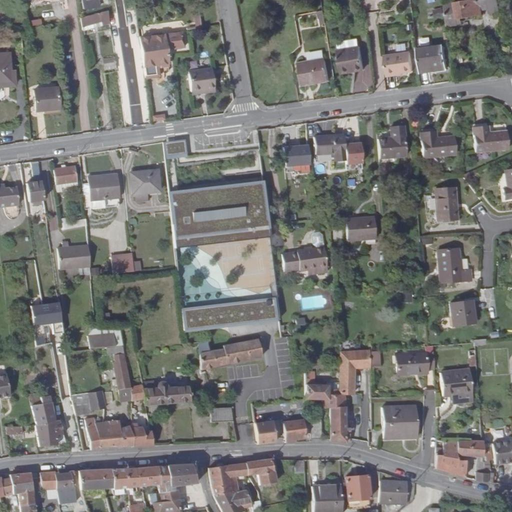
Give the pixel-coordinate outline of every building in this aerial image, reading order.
[(79,0),(83,14),(99,11),(96,0),(79,0)] [(464,0),(444,3),(447,25),(458,24),(457,18),(481,15),(480,10),(487,8),(488,14),(497,12),(494,0),(464,0)] [(433,8),(434,17),(441,16),(441,8),(433,8)] [(82,19),(84,33),(109,29),(107,16),(95,18),(90,17),(82,19)] [(139,39),(144,78),(166,75),(163,56),(162,51),(180,48),(178,34),(139,39)] [(417,46),(420,69),(446,65),(442,43),(417,46)] [(355,48),(359,70),(364,70),(360,47),(355,48)] [(349,70),(350,72),(359,70),(355,48),(346,49),(349,70)] [(338,51),(341,71),(349,70),(346,49),(338,51)] [(0,50),(0,81),(11,81),(9,50),(0,50)] [(383,56),(385,74),(412,71),(409,52),(383,56)] [(101,59),(103,71),(115,69),(112,56),(101,59)] [(298,63),(301,84),(329,80),(325,59),(298,63)] [(203,91),(203,93),(210,92),(207,69),(184,72),(186,93),(203,91)] [(37,110),(52,107),(59,106),(56,85),(34,89),(37,110)] [(390,137),(391,156),(408,155),(406,124),(391,125),(392,137),(390,137)] [(488,126),(473,126),(474,151),(507,149),(506,132),(488,133),(488,126)] [(435,129),(419,130),(421,155),(454,153),(453,136),(435,136),(435,129)] [(344,135),(314,137),(316,162),(346,160),(362,158),(361,143),(345,145),(344,135)] [(378,138),(379,157),(391,156),(390,137),(378,138)] [(161,143),(163,160),(184,157),(182,140),(161,143)] [(309,158),(308,144),(283,146),(285,160),(309,158)] [(27,203),(43,200),(37,160),(30,161),(33,182),(24,183),(27,203)] [(75,169),(56,172),(59,187),(77,185),(75,169)] [(155,170),(129,173),(131,194),(157,192),(155,170)] [(511,170),(503,171),(504,187),(501,187),(501,199),(511,197),(511,170)] [(88,185),(83,186),(84,196),(89,196),(89,201),(118,198),(115,175),(87,177),(88,185)] [(264,179),(166,191),(172,240),(269,228),(264,179)] [(0,205),(17,203),(15,186),(3,187),(0,187),(0,205)] [(455,186),(434,187),(436,219),(456,218),(455,186)] [(372,216),(343,218),(345,241),(373,238),(372,216)] [(56,230),(57,217),(49,217),(48,230),(56,230)] [(65,230),(88,227),(87,221),(64,224),(65,230)] [(172,240),(172,247),(264,236),(270,297),(179,308),(179,311),(260,301),(262,319),(181,329),(181,331),(278,320),(269,228),(172,240)] [(313,244),(316,247),(320,246),(322,242),(321,234),(318,231),(314,232),(312,235),(313,242),(313,244)] [(59,271),(93,266),(90,245),(57,250),(59,271)] [(316,266),(317,271),(325,269),(322,246),(320,246),(316,247),(296,249),(296,251),(289,251),(291,268),(298,267),(298,268),(316,266)] [(458,247),(437,248),(439,280),(470,278),(469,267),(460,268),(458,247)] [(113,271),(134,269),(132,254),(112,257),(113,271)] [(411,302),(411,291),(401,292),(401,302),(411,302)] [(472,300),(450,303),(453,326),(475,324),(472,300)] [(260,301),(179,311),(181,329),(262,319),(260,301)] [(59,332),(58,303),(26,305),(27,326),(48,325),(48,333),(59,332)] [(90,350),(115,345),(112,332),(88,337),(90,350)] [(223,348),(208,351),(197,353),(199,368),(205,367),(259,356),(255,338),(222,344),(223,348)] [(340,350),(339,385),(339,391),(345,391),(354,392),(353,364),(369,364),(369,348),(340,350)] [(433,367),(432,351),(394,353),(395,373),(426,371),(426,367),(433,367)] [(127,372),(125,357),(114,359),(120,392),(124,392),(122,373),(127,372)] [(68,366),(53,367),(55,378),(64,378),(67,398),(73,398),(68,366)] [(469,368),(439,370),(441,393),(470,391),(469,368)] [(124,392),(120,392),(121,405),(132,404),(130,391),(127,372),(122,373),(124,392)] [(7,375),(0,376),(0,396),(11,394),(7,375)] [(272,384),(271,378),(251,383),(252,390),(272,384)] [(339,385),(306,385),(306,399),(323,399),(323,405),(329,405),(345,405),(345,391),(339,391),(339,385)] [(188,388),(143,390),(146,403),(146,404),(189,402),(188,388)] [(130,391),(132,404),(146,403),(143,390),(130,391)] [(29,405),(34,425),(52,421),(46,395),(39,396),(40,404),(29,405)] [(106,395),(75,398),(77,414),(106,412),(106,395)] [(345,405),(329,405),(330,437),(330,441),(350,442),(349,427),(346,427),(345,405)] [(415,405),(381,407),(383,438),(417,436),(415,405)] [(228,408),(208,411),(210,424),(232,422),(228,408)] [(52,421),(34,425),(39,447),(60,443),(64,442),(62,431),(60,431),(58,420),(55,421),(52,421)] [(274,420),(255,422),(258,443),(258,445),(276,442),(274,420)] [(304,421),(283,422),(285,442),(296,442),(296,438),(305,437),(304,421)] [(319,422),(309,423),(311,438),(320,437),(319,422)] [(90,449),(101,449),(96,425),(87,425),(90,449)] [(132,431),(132,428),(130,428),(130,431),(118,431),(118,427),(108,428),(107,425),(105,425),(96,425),(101,449),(132,448),(132,431)] [(152,432),(151,432),(137,433),(137,431),(132,431),(132,448),(153,448),(152,432)] [(455,452),(456,437),(439,436),(439,450),(433,450),(433,468),(465,478),(465,459),(455,458),(455,452)] [(477,453),(478,439),(456,437),(455,452),(477,453)] [(508,442),(489,445),(492,465),(511,463),(508,442)] [(271,460),(246,464),(248,478),(254,477),(256,489),(273,487),(271,460)] [(246,464),(208,469),(214,496),(237,492),(235,480),(248,478),(246,464)] [(166,465),(155,466),(160,486),(162,494),(162,495),(165,494),(163,485),(167,484),(167,478),(166,473),(168,473),(166,465)] [(191,465),(166,465),(168,473),(171,485),(196,484),(191,465)] [(137,487),(155,486),(151,466),(134,468),(137,487)] [(151,466),(155,486),(160,486),(155,466),(151,466)] [(134,468),(125,469),(128,488),(137,487),(134,468)] [(111,470),(113,489),(128,488),(125,469),(111,470)] [(79,471),(81,490),(104,489),(103,470),(79,471)] [(104,489),(113,489),(111,470),(103,470),(104,489)] [(57,485),(57,486),(74,485),(73,471),(69,471),(68,473),(55,474),(57,485)] [(486,472),(482,472),(476,471),(476,480),(485,482),(486,472)] [(55,472),(43,473),(45,487),(57,485),(55,474),(55,472)] [(19,503),(33,503),(32,481),(30,473),(9,475),(10,479),(1,481),(3,496),(18,492),(19,503)] [(171,485),(168,473),(166,473),(167,478),(167,484),(163,485),(165,494),(162,495),(165,503),(175,501),(172,492),(171,485)] [(367,507),(367,476),(345,476),(345,507),(367,507)] [(391,503),(394,482),(377,482),(376,492),(376,503),(391,503)] [(395,503),(395,506),(402,505),(403,483),(394,482),(391,503),(395,503)] [(339,511),(340,510),(340,487),(312,486),(312,511),(339,511)] [(237,492),(214,496),(223,511),(244,511),(249,511),(244,491),(237,492)] [(153,506),(155,505),(165,503),(162,495),(162,494),(151,497),(153,506)] [(197,511),(207,508),(199,494),(189,496),(197,511)] [(52,508),(59,507),(58,496),(51,497),(52,508)] [(155,505),(156,511),(177,511),(175,501),(165,503),(155,505)] [(465,511),(466,505),(446,502),(445,511),(465,511)] [(33,511),(33,503),(19,503),(19,511),(33,511)] [(144,511),(144,503),(130,504),(131,511),(144,511)]
